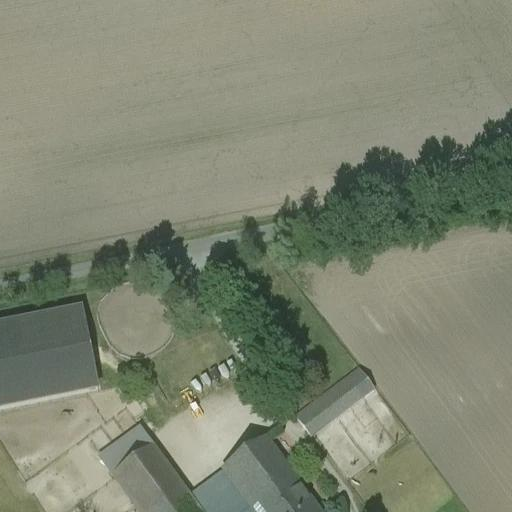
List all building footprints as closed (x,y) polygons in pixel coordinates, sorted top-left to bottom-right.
[(82,313),(0,328),(0,408),(97,389),(82,313)] [(348,379),(295,419),(311,440),(364,400),(348,379)] [(100,460),(116,481),(155,453),(139,432),(100,460)] [(317,511),(266,442),(224,472),(252,511),(317,511)] [(138,511),(198,511),(188,498),(155,453),(116,481),(138,511)] [(252,511),(224,472),(188,498),(198,511),(252,511)]
